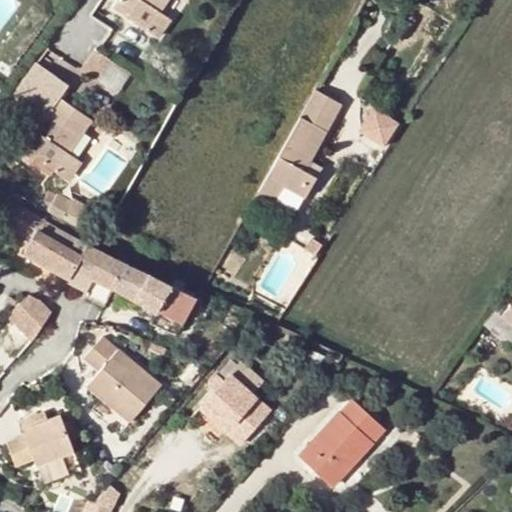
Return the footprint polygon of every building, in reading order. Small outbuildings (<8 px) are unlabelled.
[(119,0),(114,7),(147,30),(159,11),(167,0),(119,0)] [(159,11),(147,30),(158,37),(170,19),(159,11)] [(97,50),(82,70),(96,79),(111,58),(97,50)] [(23,148),(56,171),(68,153),(91,119),(60,98),(68,84),(53,74),(30,108),(44,117),(23,148)] [(302,160),(307,162),(340,105),(314,90),(312,95),(258,191),(275,202),(284,186),(299,195),(310,175),(302,171),(298,168),(302,160)] [(375,105),(363,132),(391,145),(403,118),(375,105)] [(68,153),(56,171),(66,178),(78,160),(68,153)] [(299,195),(284,186),(275,202),(290,210),(299,195)] [(59,193),(49,211),(62,218),(73,200),(59,193)] [(89,209),(73,200),(62,218),(73,224),(79,227),(89,209)] [(1,228),(29,244),(32,237),(39,226),(11,210),(1,228)] [(82,256),(72,249),(52,238),(57,228),(47,222),(42,220),(39,226),(32,237),(29,244),(27,247),(24,253),(68,279),(74,269),(82,256)] [(52,238),(72,249),(77,238),(64,231),(57,228),(52,238)] [(82,256),(88,245),(77,238),(72,249),(82,256)] [(314,256),(321,245),(311,239),(305,250),(314,256)] [(128,264),(88,245),(82,256),(74,269),(68,279),(67,281),(85,290),(82,296),(104,307),(110,296),(114,289),(128,264)] [(128,264),(114,289),(182,323),(196,297),(128,264)] [(114,289),(110,296),(178,329),(182,323),(114,289)] [(45,319),(48,313),(40,301),(28,295),(26,298),(20,303),(16,307),(8,316),(31,342),(45,319)] [(20,303),(10,298),(8,303),(16,307),(20,303)] [(511,302),(500,317),(511,325),(511,302)] [(511,325),(500,317),(493,326),(511,340),(511,325)] [(105,391),(100,397),(130,422),(160,385),(102,336),(99,340),(111,379),(105,391)] [(86,386),(100,397),(105,391),(111,379),(99,340),(83,359),(98,372),(86,386)] [(167,348),(151,340),(148,345),(164,353),(167,348)] [(240,360),(229,374),(252,394),(264,380),(240,360)] [(208,384),(215,391),(225,379),(218,373),(208,384)] [(269,409),(252,394),(229,374),(225,379),(215,391),(200,408),(241,444),(269,409)] [(351,400),(300,456),(333,485),(383,430),(376,424),(358,406),(351,400)] [(362,401),(358,406),(376,424),(381,419),(362,401)] [(42,421),(39,412),(21,419),(26,434),(7,441),(17,466),(36,459),(38,465),(74,452),(59,414),(47,419),(42,421)] [(109,511),(110,511),(95,503),(87,500),(82,511),(109,511)]
